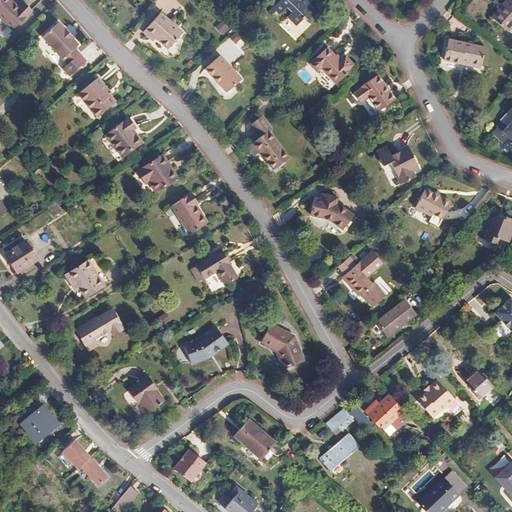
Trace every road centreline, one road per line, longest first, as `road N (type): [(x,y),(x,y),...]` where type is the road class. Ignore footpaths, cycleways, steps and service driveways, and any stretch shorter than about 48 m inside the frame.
road 1 (residential): [(69,0),(180,109),(258,214),(343,385)]
road 2 (residential): [(343,385),(305,418),(291,420),(237,389),(126,462)]
road 3 (residential): [(511,283),(484,280),(374,372),(343,385)]
road 4 (residential): [(0,304),(45,383),(126,462)]
road 5 (residential): [(404,43),(461,160),(511,181)]
